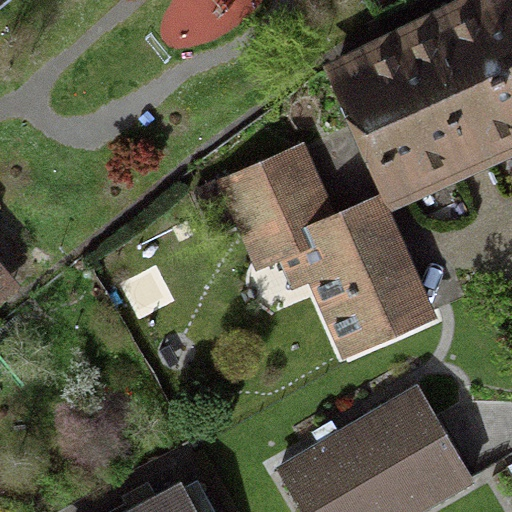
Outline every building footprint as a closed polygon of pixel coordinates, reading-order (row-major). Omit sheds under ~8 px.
[(511,0),(486,0),(336,69),(402,210),(511,158),(511,0)] [(312,145),(200,193),(220,239),(239,230),(259,276),(285,265),(297,294),(312,288),(344,363),(446,320),(394,198),(343,220),(312,145)] [(0,248),(0,310),(8,304),(0,294),(0,274),(13,264),(0,248)] [(422,388),(284,466),(310,511),(430,511),(478,485),(422,388)] [(207,511),(190,481),(131,511),(207,511)]
